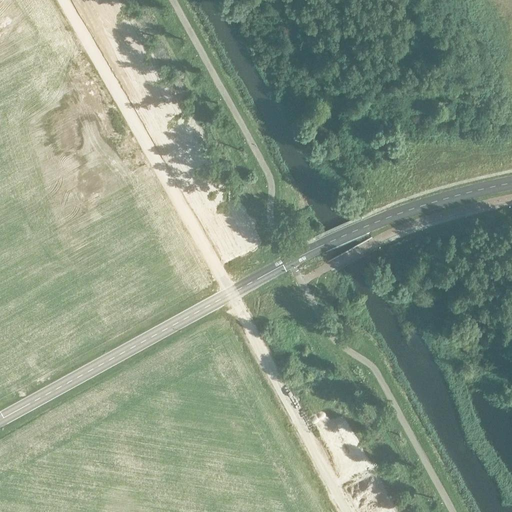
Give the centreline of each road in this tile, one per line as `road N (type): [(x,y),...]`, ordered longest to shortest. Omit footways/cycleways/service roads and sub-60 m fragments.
road 1 (residential): [(243,321),(0,452)]
road 2 (track): [(347,511),(238,311)]
road 3 (residential): [(61,194),(107,283),(0,340)]
road 4 (residential): [(5,91),(129,25)]
road 5 (residential): [(184,127),(61,194)]
